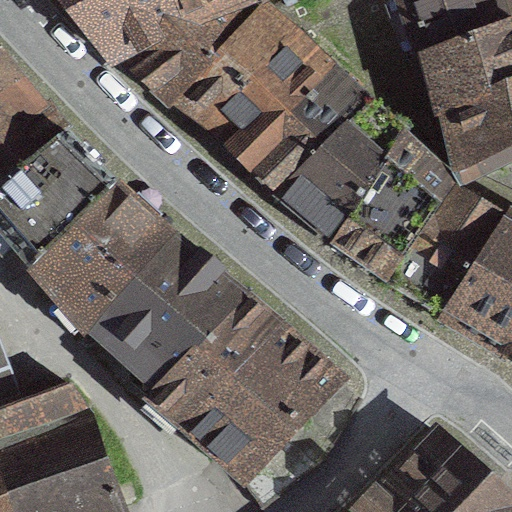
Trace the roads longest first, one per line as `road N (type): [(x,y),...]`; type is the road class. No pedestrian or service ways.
road 1 (residential): [(7,0),(203,195),(417,366)]
road 2 (residential): [(417,366),(353,465),(300,511)]
